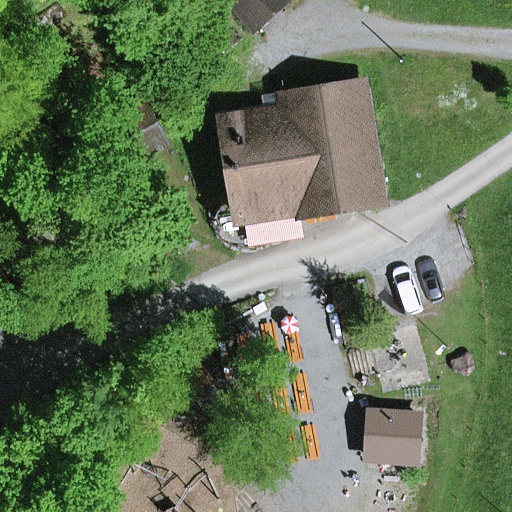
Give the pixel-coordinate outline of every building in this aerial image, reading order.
[(231,0),(242,12),(255,0),(231,0)] [(255,0),(242,12),(258,29),(290,0),(255,0)] [(381,200),(361,86),(283,100),(285,113),(224,124),(242,221),(381,200)] [(126,120),(134,136),(154,125),(146,109),(126,120)] [(369,460),(383,461),(386,415),(372,414),(369,460)] [(383,461),(417,463),(420,417),(386,415),(383,461)]
